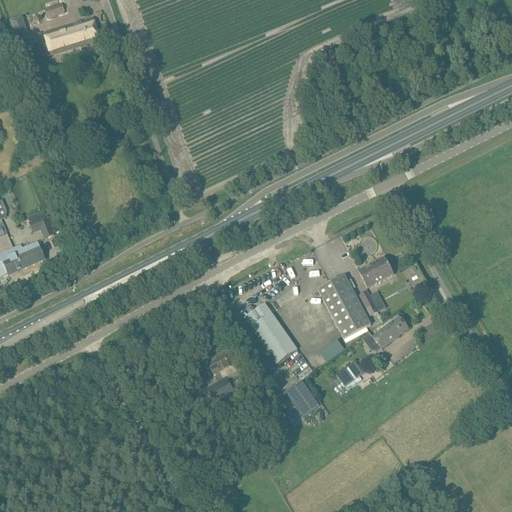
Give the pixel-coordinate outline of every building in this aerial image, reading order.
[(48,20),(55,17),(65,14),(62,5),(45,11),(48,20)] [(32,15),(36,25),(48,20),(44,10),(32,15)] [(10,23),(17,46),(29,42),(22,19),(10,23)] [(51,56),(90,45),(100,43),(93,20),(83,23),(44,34),(51,56)] [(68,164),(78,161),(71,137),(60,141),(68,164)] [(54,237),(44,212),(29,219),(28,222),(33,236),(41,233),(44,241),(54,237)] [(14,249),(23,271),(45,261),(38,244),(24,250),(22,246),(14,249)] [(0,254),(0,278),(0,279),(8,276),(8,277),(23,271),(14,249),(0,254)] [(367,290),(393,276),(384,260),(358,273),(367,290)] [(318,292),(323,301),(346,344),(368,332),(366,330),(371,328),(349,287),(344,278),(318,292)] [(295,284),(274,300),(280,307),(301,292),(295,284)] [(367,294),(359,297),(370,318),(377,314),(367,294)] [(244,320),(277,366),(297,352),(265,305),(244,320)] [(367,347),(374,341),(381,351),(409,330),(399,318),(372,338),(369,334),(362,339),(367,347)] [(405,335),(408,340),(414,337),(410,331),(405,335)] [(327,365),(345,352),(339,342),(320,355),(327,365)] [(214,403),(223,398),(234,392),(227,379),(224,381),(220,374),(236,366),(234,361),(229,352),(207,364),(218,384),(207,390),(214,403)] [(345,388),(363,375),(355,364),(337,377),(345,388)] [(173,366),(166,369),(171,381),(179,377),(173,366)] [(301,382),(313,374),(309,369),(298,377),(301,382)] [(302,384),(286,395),(290,402),(304,420),(320,408),(307,390),(302,384)] [(290,425),(285,419),(275,426),(280,432),(290,425)]
